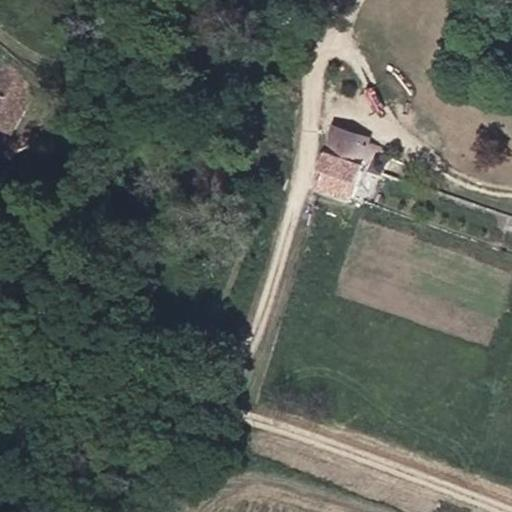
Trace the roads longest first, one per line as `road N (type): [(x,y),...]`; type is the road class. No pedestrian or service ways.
road 1 (track): [(511,189),(470,181),(420,146),(349,47),(325,57),(292,231),(230,399),(509,511)]
road 2 (unclassified): [(0,359),(60,333),(247,412)]
